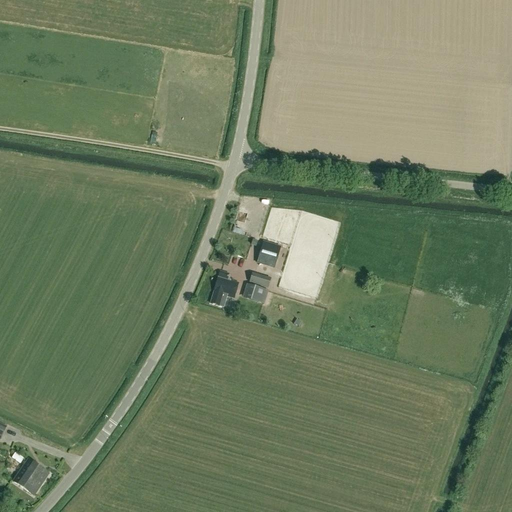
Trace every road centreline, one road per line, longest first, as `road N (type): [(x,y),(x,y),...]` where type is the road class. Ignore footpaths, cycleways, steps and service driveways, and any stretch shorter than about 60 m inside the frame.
road 1 (tertiary): [(41,511),(144,375),(235,160)]
road 2 (unclassified): [(235,160),(511,192)]
road 3 (tertiary): [(235,160),(259,0)]
